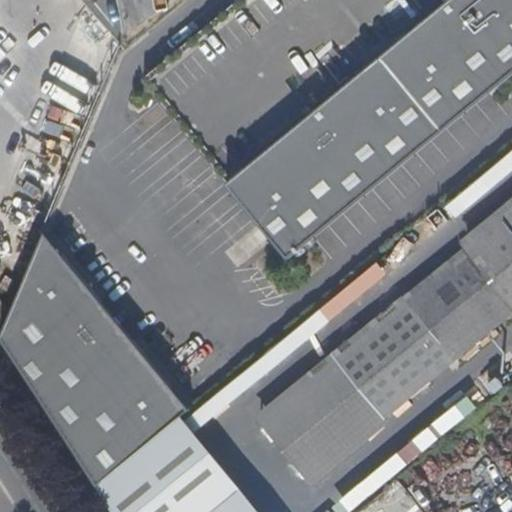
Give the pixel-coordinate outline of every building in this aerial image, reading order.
[(511,0),(243,0),(143,83),(219,186),(280,269),(312,242),(307,235),(483,91),(488,97),(511,77),(511,0)] [(501,164),(456,205),(466,216),(511,174),(501,164)] [(511,217),(506,223),(410,303),(263,424),(301,471),(311,482),(458,361),(511,316),(511,217)] [(45,231),(1,334),(96,481),(180,410),(188,402),(45,231)] [(487,393),(494,402),(506,392),(499,384),(487,393)] [(465,408),(480,405),(475,386),(460,390),(465,408)] [(263,511),(180,410),(96,481),(116,511),(263,511)] [(388,511),(423,511),(424,511),(402,485),(381,503),(388,511)]
